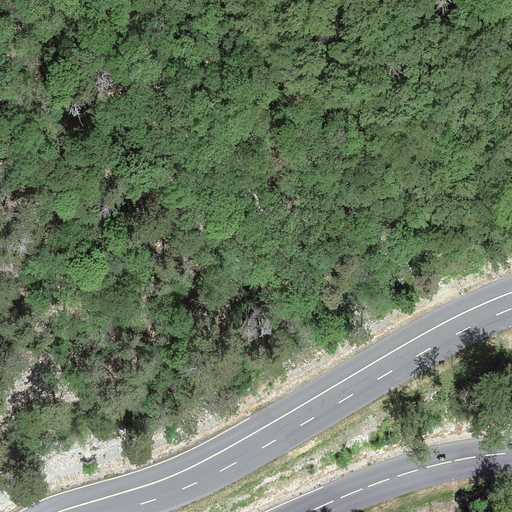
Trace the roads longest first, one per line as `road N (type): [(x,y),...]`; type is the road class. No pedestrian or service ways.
road 1 (secondary): [(69,511),(219,453),(511,294)]
road 2 (secondary): [(511,455),(419,469),(312,511)]
